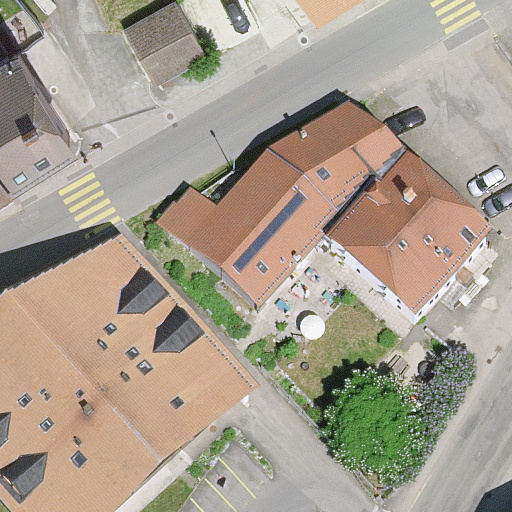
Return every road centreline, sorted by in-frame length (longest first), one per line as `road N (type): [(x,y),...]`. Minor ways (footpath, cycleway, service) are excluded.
road 1 (tertiary): [(0,259),(455,0)]
road 2 (tertiary): [(444,511),(511,400)]
